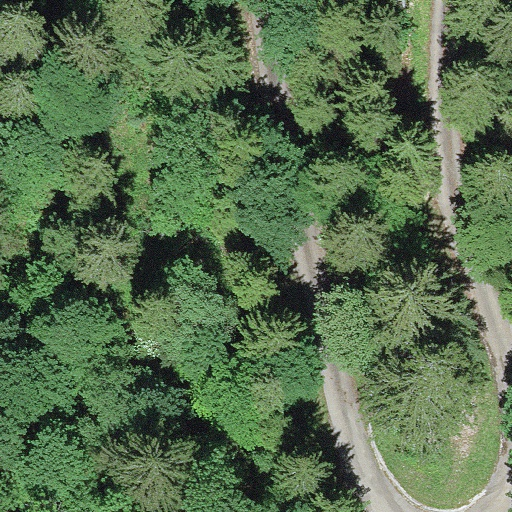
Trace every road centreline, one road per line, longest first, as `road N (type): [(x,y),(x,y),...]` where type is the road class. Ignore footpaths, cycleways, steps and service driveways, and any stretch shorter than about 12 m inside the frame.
road 1 (unclassified): [(251,0),(351,442),(388,511)]
road 2 (unclassified): [(511,367),(477,286),(450,182),(447,0)]
